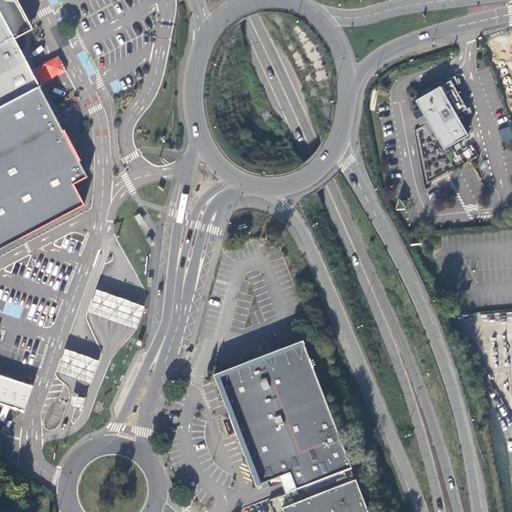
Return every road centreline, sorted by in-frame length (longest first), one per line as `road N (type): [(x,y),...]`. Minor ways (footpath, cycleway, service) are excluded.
road 1 (primary): [(478,511),(464,421),(431,328),(340,140)]
road 2 (primary): [(261,187),(307,238),(423,511)]
road 3 (tertiary): [(196,131),(165,325),(104,445)]
road 4 (trunk): [(458,511),(414,372),(351,240)]
road 5 (trunk): [(351,240),(403,376),(441,511)]
road 6 (trunk): [(351,240),(240,0)]
road 7 (secondary): [(350,89),(373,58),(399,43),(511,13)]
road 8 (tertiary): [(178,322),(182,269),(202,201),(224,184),(246,184)]
road 9 (tertiary): [(178,322),(212,207),(246,184)]
road 10 (tertiary): [(178,322),(198,296),(222,209),(246,184)]
road 11 (tertiary): [(145,458),(146,417),(178,322)]
road 12 (secondary): [(449,0),(322,15)]
